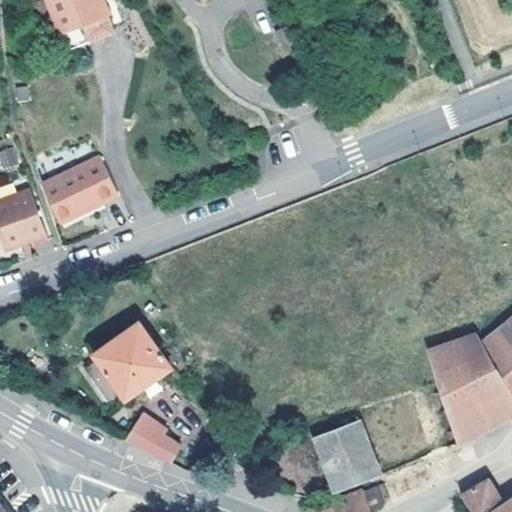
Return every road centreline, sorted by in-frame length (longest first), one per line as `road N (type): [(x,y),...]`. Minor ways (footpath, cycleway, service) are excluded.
road 1 (residential): [(0,298),(511,91)]
road 2 (tertiary): [(228,511),(84,458)]
road 3 (residential): [(401,511),(511,445)]
